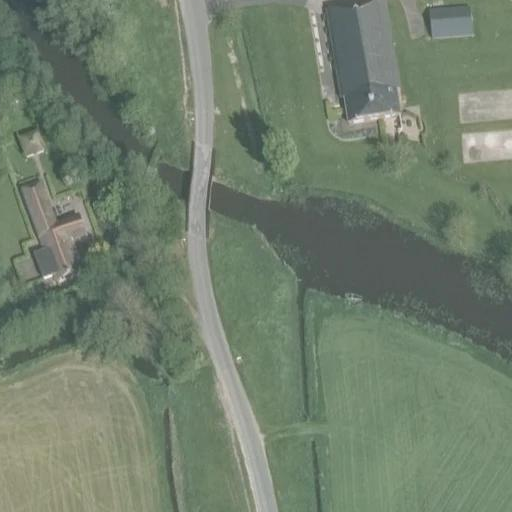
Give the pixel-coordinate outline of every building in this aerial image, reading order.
[(383,3),(325,13),(339,100),(345,99),(346,107),(344,108),(347,126),(398,117),(394,92),(397,91),(383,3)] [(428,13),(431,41),(471,38),(469,10),(428,13)] [(135,51),(144,50),(141,28),(131,29),(135,51)] [(36,136),(19,142),(25,159),(42,153),(36,136)] [(54,282),(76,274),(70,257),(75,256),(70,243),(85,238),(78,218),(55,227),(39,185),(22,192),(43,252),(33,255),(42,280),(52,276),(54,282)] [(87,272),(91,280),(98,278),(95,269),(87,272)]
